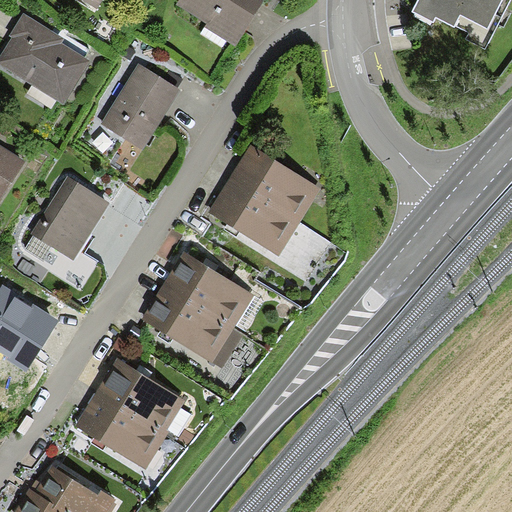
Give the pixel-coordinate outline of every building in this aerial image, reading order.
[(76,0),(96,12),(103,0),(76,0)] [(263,6),(254,0),(178,0),(174,6),(235,47),(263,6)] [(511,19),(511,0),(418,0),(412,12),(495,53),(511,19)] [(64,41),(23,15),(10,36),(14,39),(0,59),(0,68),(63,109),(90,66),(60,47),(64,41)] [(180,95),(137,67),(98,126),(141,154),(180,95)] [(0,207),(28,165),(0,146),(0,207)] [(320,194),(250,148),(207,218),(280,263),(320,194)] [(111,208),(68,179),(30,237),(73,265),(111,208)] [(262,299),(183,255),(138,327),(213,376),(262,299)] [(51,316),(0,286),(0,341),(27,357),(51,316)] [(188,398),(112,355),(70,431),(144,475),(188,398)] [(116,511),(52,465),(18,511),(116,511)]
